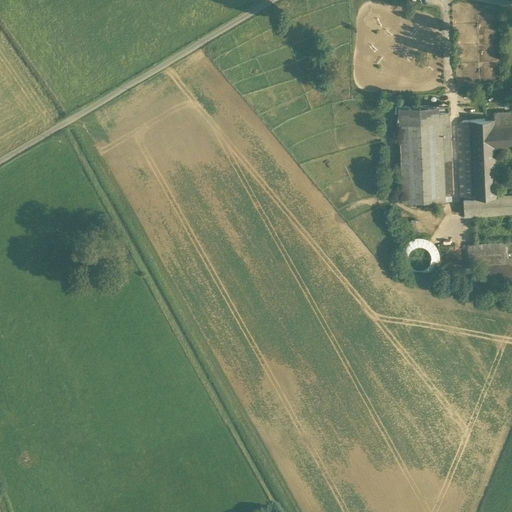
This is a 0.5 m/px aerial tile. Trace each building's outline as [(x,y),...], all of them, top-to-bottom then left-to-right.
[(399,106),(400,121),(450,119),(450,104),(399,106)] [(495,123),(511,121),(511,110),(494,112),(495,118),(495,123)] [(495,123),(495,118),(462,120),(466,198),(498,196),(498,193),(496,147),(495,123)] [(450,119),(400,121),(403,200),(431,200),(443,199),(446,199),(446,195),(444,159),(450,159),(452,159),(450,119)] [(511,121),(495,123),(496,147),(511,145),(511,121)] [(511,192),(498,193),(498,196),(466,198),(464,198),(465,213),(465,215),(511,211),(511,192)] [(511,241),(468,244),(470,264),(511,261),(511,241)]
